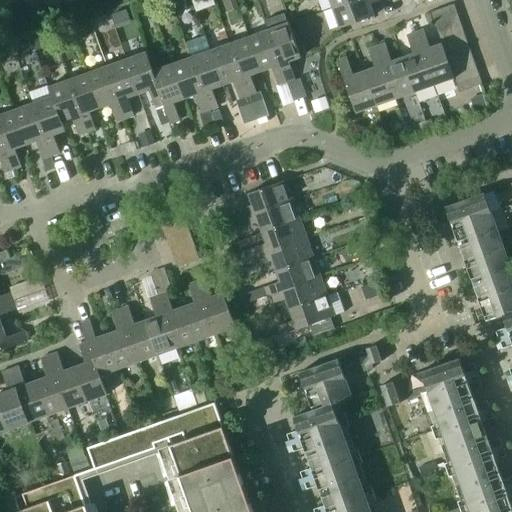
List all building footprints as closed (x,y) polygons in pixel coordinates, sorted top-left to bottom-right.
[(239,8),(236,0),(222,0),(227,12),(239,8)] [(346,0),(331,5),(339,25),(374,13),(369,2),(373,0),(346,0)] [(431,11),(434,21),(457,13),(453,3),(431,11)] [(434,21),(439,33),(461,25),(457,13),(434,21)] [(289,21),(269,28),(288,82),(295,79),(289,61),(301,56),(289,21)] [(443,44),(465,36),(461,25),(439,33),(442,41),(443,44)] [(269,28),(250,35),(262,70),(272,66),(279,85),(288,82),(269,28)] [(454,77),(451,68),(447,57),(443,44),(442,41),(430,45),(423,28),(415,31),(434,84),(454,77)] [(412,51),(402,55),(415,91),(434,84),(415,31),(407,34),(412,51)] [(250,35),(230,42),(249,95),(257,92),(251,73),(262,70),(250,35)] [(443,44),(447,57),(470,48),(465,36),(443,44)] [(36,50),(46,47),(43,37),(33,40),(36,50)] [(385,41),(377,44),(396,97),(415,91),(402,55),(391,59),(385,41)] [(230,42),(211,49),(224,83),(234,80),(241,99),(249,95),(230,42)] [(375,65),(364,68),(377,104),(396,97),(377,44),(369,47),(375,65)] [(451,68),(474,60),(470,48),(447,57),(451,68)] [(211,49),(192,56),(211,109),(219,107),(213,87),(224,83),(211,49)] [(146,50),(126,57),(138,92),(149,88),(156,106),(163,103),(164,103),(152,70),(153,70),(146,50)] [(366,108),(377,104),(364,68),(354,72),(347,54),(338,58),(356,111),(366,108)] [(192,56),(172,63),(184,98),(195,94),(202,112),(211,109),(192,56)] [(107,64),(125,116),(134,113),(128,96),(138,92),(126,57),(107,64)] [(455,77),(455,79),(478,71),(474,60),(451,68),(454,77),(455,77)] [(172,63),(153,70),(152,70),(164,103),(163,103),(170,124),(180,120),(174,101),(184,98),(172,63)] [(107,64),(87,71),(99,106),(110,102),(117,119),(125,116),(107,64)] [(89,109),(99,106),(87,71),(68,78),(87,130),(95,127),(89,109)] [(455,79),(460,91),(482,84),(478,71),(455,79)] [(87,130),(68,78),(47,85),(51,95),(52,95),(60,120),(61,119),(73,115),(79,133),(87,130)] [(470,99),(475,111),(487,107),(483,94),(470,99)] [(52,95),(51,95),(32,102),(51,155),(60,152),(53,134),(65,129),(61,119),(60,120),(52,95)] [(312,102),(315,110),(316,112),(329,107),(325,97),(312,102)] [(51,155),(32,102),(13,108),(25,143),(36,139),(42,157),(51,155)] [(25,143),(13,108),(0,112),(0,131),(13,168),(21,165),(14,147),(25,143)] [(220,109),(212,112),(216,122),(224,119),(220,109)] [(204,126),(214,122),(210,111),(200,115),(204,126)] [(432,119),(419,124),(422,130),(434,126),(432,119)] [(139,134),(144,148),(156,143),(150,129),(139,134)] [(0,156),(5,171),(13,168),(0,131),(0,156)] [(55,168),(51,155),(42,157),(47,170),(55,168)] [(240,219),(293,200),(286,180),(248,194),(252,205),(237,210),(240,219)] [(491,213),(484,193),(446,207),(453,226),(491,213)] [(299,218),(293,200),(240,219),(243,227),(258,222),(261,231),(299,218)] [(183,212),(182,210),(180,202),(157,210),(160,220),(183,212)] [(165,233),(188,225),(183,212),(160,220),(165,233)] [(491,213),(453,226),(460,245),(498,231),(491,213)] [(214,217),(217,225),(227,221),(224,214),(214,217)] [(307,238),(299,218),(261,231),(266,243),(251,249),(254,257),(307,238)] [(220,235),(232,231),(228,221),(227,221),(217,225),(220,235)] [(169,244),(191,236),(188,225),(165,233),(169,244)] [(504,250),(498,231),(460,245),(466,264),(504,250)] [(173,255),(196,247),(191,236),(169,244),(173,255)] [(313,256),(307,238),(254,257),(257,266),(272,260),(275,269),(313,256)] [(173,255),(177,266),(199,258),(196,247),(173,255)] [(254,257),(251,249),(235,254),(238,263),(246,260),(254,257)] [(7,250),(0,252),(0,262),(11,258),(7,250)] [(511,269),(504,250),(466,264),(473,282),(511,269)] [(320,276),(313,256),(275,269),(279,282),(264,287),(268,296),(320,276)] [(15,270),(11,258),(0,262),(3,271),(4,274),(15,270)] [(238,263),(236,264),(239,272),(249,269),(246,260),(238,263)] [(511,289),(511,271),(511,269),(473,282),(480,301),(511,289)] [(327,295),(320,276),(268,296),(271,304),(286,299),(289,309),(327,295)] [(205,279),(197,282),(216,334),(236,327),(223,292),(212,297),(205,279)] [(195,303),(184,306),(197,341),(216,334),(197,282),(189,285),(195,303)] [(375,282),(360,287),(365,300),(380,295),(375,282)] [(14,300),(27,296),(22,283),(9,288),(11,292),(14,300)] [(258,299),(263,297),(260,289),(247,294),(250,302),(258,299)] [(511,310),(511,289),(480,301),(487,321),(504,315),(504,314),(503,314),(511,310)] [(0,305),(14,300),(11,292),(0,296),(0,305)] [(167,293),(159,296),(177,348),(197,341),(184,306),(173,310),(167,293)] [(334,316),(327,295),(289,309),(293,320),(278,326),(282,335),(310,325),(314,336),(334,328),(330,317),(334,316)] [(14,300),(17,309),(18,314),(32,309),(27,296),(14,300)] [(156,316),(146,320),(159,355),(177,348),(159,296),(150,299),(156,316)] [(271,304),(268,296),(263,297),(258,299),(261,307),(271,304)] [(14,300),(0,305),(0,326),(3,326),(0,317),(0,315),(17,309),(14,300)] [(129,306),(121,309),(140,362),(159,355),(146,320),(135,324),(129,306)] [(118,330),(108,334),(120,369),(140,362),(121,309),(112,313),(118,330)] [(511,310),(503,314),(504,314),(504,315),(508,327),(497,331),(498,335),(494,337),(498,349),(511,344),(511,367),(510,369),(511,373),(507,374),(511,387),(511,386),(511,310)] [(90,320),(81,324),(87,343),(88,342),(100,376),(120,369),(108,334),(96,338),(90,320)] [(0,350),(28,340),(25,331),(7,337),(3,326),(0,326),(0,350)] [(273,336),(263,340),(267,352),(277,348),(273,336)] [(86,363),(76,366),(89,401),(106,395),(100,376),(88,342),(87,343),(79,345),(86,363)] [(372,364),(373,363),(385,359),(380,344),(367,349),(372,364)] [(49,356),(68,409),(89,401),(76,366),(64,370),(58,353),(49,356)] [(68,409),(49,356),(41,359),(47,377),(37,380),(49,415),(68,409)] [(307,392),(345,378),(338,358),(300,372),(307,392)] [(489,442),(482,421),(493,417),(492,413),(496,411),(492,399),(476,404),(469,384),(480,380),(479,375),(483,374),(478,361),(469,364),(470,366),(464,369),(460,358),(421,371),(426,386),(404,394),(399,379),(381,386),(388,406),(429,392),(440,423),(432,426),(436,439),(444,436),(453,461),(445,464),(449,477),(458,474),(466,498),(458,501),(460,508),(461,511),(469,511),(471,511),(506,511),(511,510),(511,505),(509,496),(511,495),(511,475),(503,479),(495,459),(507,455),(505,450),(509,449),(505,436),(489,442)] [(20,366),(11,369),(30,422),(49,415),(37,380),(26,384),(20,366)] [(11,429),(30,422),(11,369),(3,373),(9,390),(0,393),(0,431),(11,427),(11,429)] [(352,396),(345,378),(307,392),(313,409),(313,410),(333,404),(332,403),(352,396)] [(28,508),(22,510),(22,511),(253,511),(215,402),(162,421),(194,511),(96,511),(82,471),(23,492),(28,508)] [(313,410),(313,409),(294,416),(299,430),(287,434),(289,438),(285,440),(289,453),(305,447),(312,468),(301,472),(302,476),(298,477),(303,490),(318,485),(326,505),(314,509),(315,511),(371,511),(368,502),(376,499),(371,486),(363,489),(354,464),(363,461),(361,456),(358,449),(358,448),(350,451),(341,426),(349,423),(344,410),(336,413),(333,404),(313,410)] [(108,427),(106,419),(99,421),(102,429),(108,427)] [(358,449),(361,456),(372,452),(370,445),(358,449)] [(89,465),(86,456),(71,461),(74,470),(89,465)] [(419,466),(423,478),(440,472),(436,460),(419,466)] [(58,465),(61,473),(62,475),(69,473),(68,471),(65,463),(58,465)]
